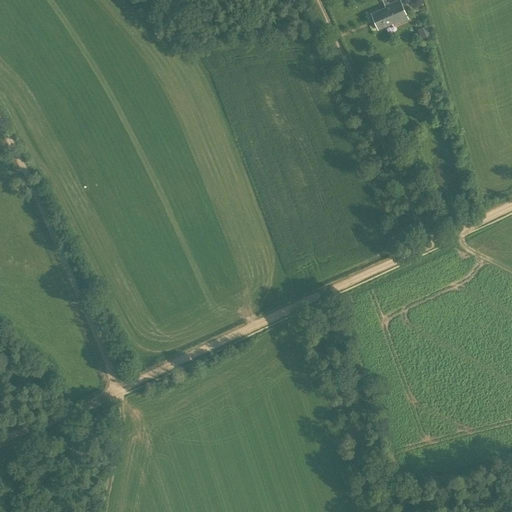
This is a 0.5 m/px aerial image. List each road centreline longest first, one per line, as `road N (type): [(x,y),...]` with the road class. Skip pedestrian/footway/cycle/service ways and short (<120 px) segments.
road 1 (track): [(118,391),(0,108)]
road 2 (track): [(427,243),(318,0)]
road 3 (track): [(118,391),(307,301)]
road 4 (track): [(307,301),(427,243)]
road 5 (track): [(118,391),(0,442)]
